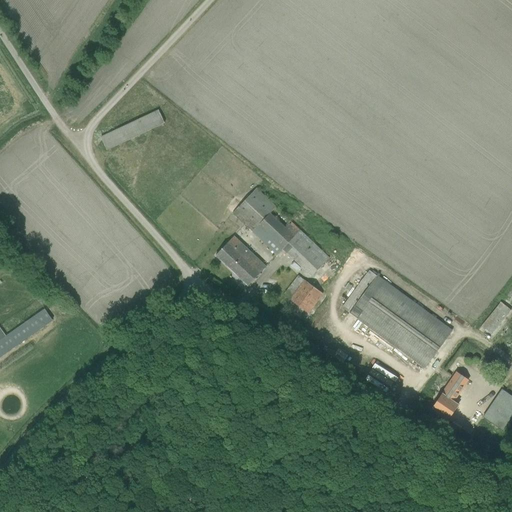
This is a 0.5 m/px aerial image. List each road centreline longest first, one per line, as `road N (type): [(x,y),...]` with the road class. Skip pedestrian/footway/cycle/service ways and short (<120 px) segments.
road 1 (unclassified): [(511,483),(197,289)]
road 2 (unclassified): [(0,475),(44,418),(197,289)]
road 3 (unclassified): [(209,0),(74,142)]
road 4 (unclassified): [(197,289),(74,142)]
road 5 (unclassified): [(74,142),(0,32)]
